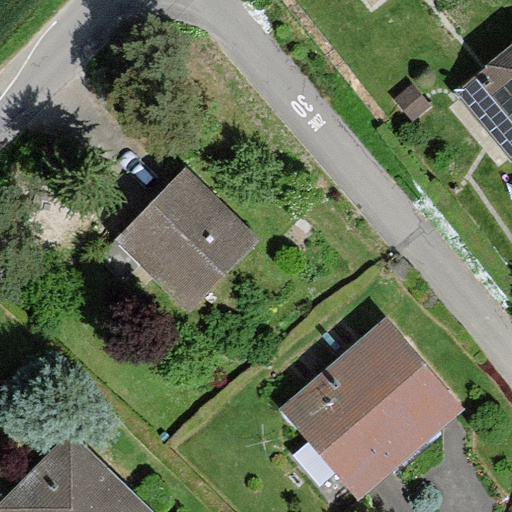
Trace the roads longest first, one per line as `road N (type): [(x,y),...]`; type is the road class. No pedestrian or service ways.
road 1 (residential): [(511,327),(237,0)]
road 2 (tertiary): [(0,106),(105,0)]
